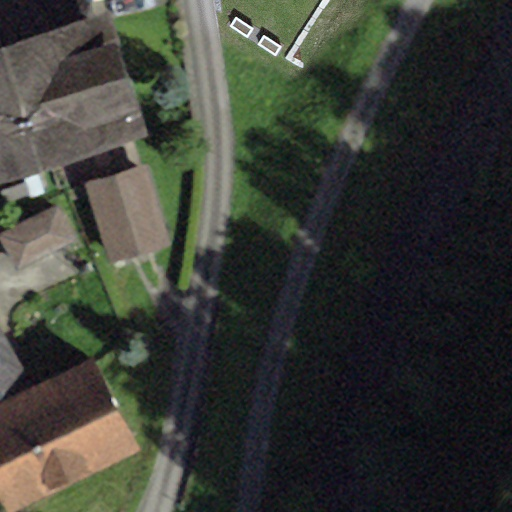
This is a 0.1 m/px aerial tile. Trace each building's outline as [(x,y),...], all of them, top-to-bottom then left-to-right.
[(95,10),(0,38),(0,166),(130,129),(95,10)] [(147,167),(80,187),(103,263),(170,243),(147,167)] [(2,228),(17,262),(77,234),(61,201),(2,228)] [(0,353),(0,384),(10,380),(0,353)] [(81,364),(0,398),(0,499),(118,449),(81,364)]
